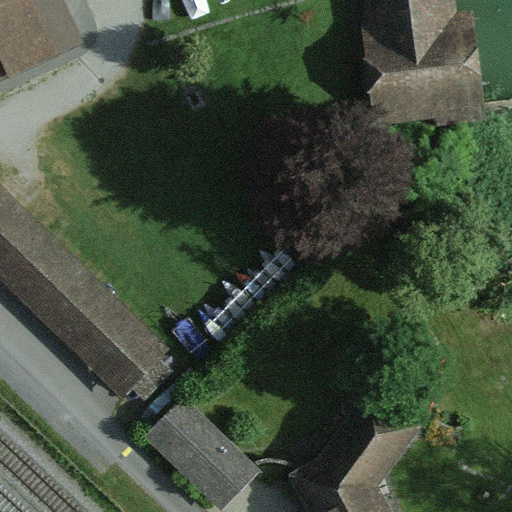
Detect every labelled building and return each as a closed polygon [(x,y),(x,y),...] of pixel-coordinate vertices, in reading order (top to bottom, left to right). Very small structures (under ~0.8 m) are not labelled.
[(65,0),(0,0),(0,86),(87,46),(65,0)] [(453,0),(369,0),(376,126),(480,120),(475,18),(454,19),(453,0)] [(164,351),(0,201),(0,288),(121,398),(164,351)] [(416,434),(365,391),(291,488),(299,511),(397,511),(388,491),(416,434)] [(256,470),(193,413),(159,450),(222,507),(256,470)]
